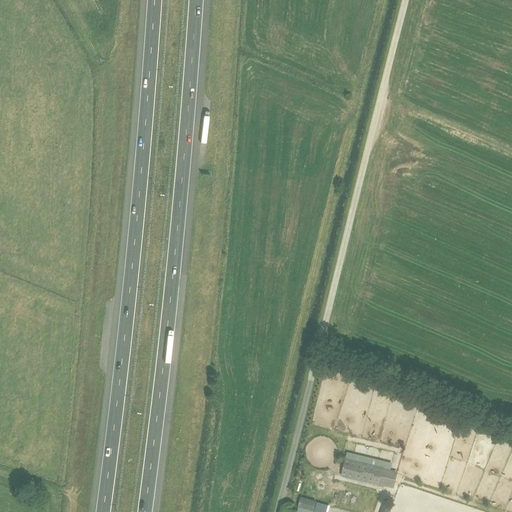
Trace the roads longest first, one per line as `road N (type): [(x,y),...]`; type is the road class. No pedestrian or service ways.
road 1 (unclassified): [(275,511),(406,0)]
road 2 (motorway): [(148,511),(201,0)]
road 3 (motorway): [(149,0),(100,511)]
